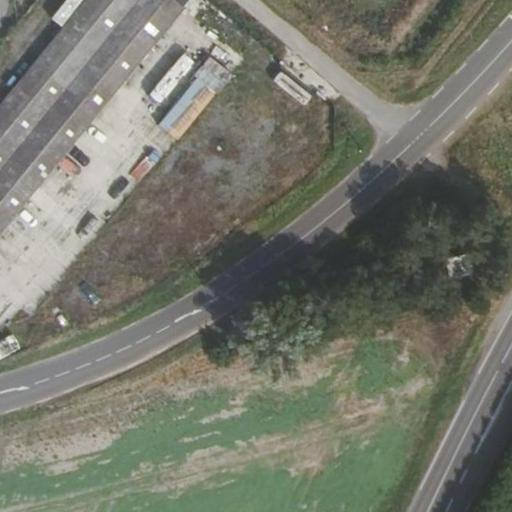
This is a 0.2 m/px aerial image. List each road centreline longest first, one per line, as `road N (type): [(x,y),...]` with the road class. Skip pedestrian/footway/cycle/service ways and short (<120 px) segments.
road 1 (tertiary): [(0,396),(163,331),(307,242),(419,144),(511,39)]
road 2 (primary): [(511,349),(429,511)]
road 3 (residential): [(445,511),(511,403)]
